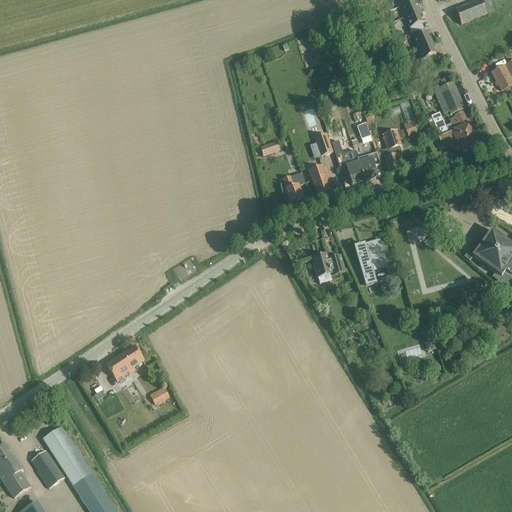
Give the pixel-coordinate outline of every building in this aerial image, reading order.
[(489,0),(481,0),(455,11),(461,26),(495,12),(489,0)] [(406,18),(420,12),(418,6),(417,7),(415,1),(401,7),(406,18)] [(423,17),(420,12),(406,18),(410,29),(424,23),(421,17),(423,17)] [(417,50),(432,44),(430,39),(429,39),(426,34),(412,40),(417,50)] [(312,35),(308,36),(316,62),(320,61),(312,35)] [(432,44),(417,50),(421,61),(436,55),(433,49),(434,49),(432,44)] [(511,82),(511,81),(511,62),(503,67),(511,82)] [(511,81),(511,82),(503,67),(492,74),(502,92),(508,89),(511,95),(511,94),(511,81)] [(450,117),(456,114),(465,110),(453,83),(439,89),(438,86),(433,88),(446,117),(450,115),(450,117)] [(393,117),(408,111),(406,104),(390,110),(393,117)] [(339,110),(332,112),(335,121),(342,119),(339,110)] [(372,114),(365,116),(367,123),(372,122),(374,121),(372,114)] [(432,118),(426,121),(430,129),(436,127),(441,138),(438,140),(441,147),(455,140),(457,146),(461,144),(463,149),(476,143),(463,114),(454,118),(454,119),(450,121),(451,124),(445,127),(440,114),(432,117),(432,118)] [(408,136),(419,131),(414,119),(402,124),(408,136)] [(365,125),(356,128),(361,141),(370,137),(365,125)] [(402,171),(397,156),(402,155),(399,148),(402,147),(397,131),(383,135),(387,150),(382,152),(389,175),(402,171)] [(314,139),(320,158),(333,154),(327,135),(314,139)] [(282,140),(260,148),(263,158),(285,150),(282,140)] [(362,170),(365,182),(377,179),(374,167),(380,165),(377,154),(358,160),(362,170)] [(362,170),(358,160),(339,166),(342,177),(349,175),(352,186),(365,182),(362,170)] [(436,169),(434,163),(426,165),(428,171),(436,169)] [(309,172),(314,187),(317,196),(331,192),(326,177),(328,176),(326,169),(323,170),(322,167),(309,172)] [(298,185),(305,183),(301,174),(283,180),(287,190),(285,191),(290,205),(303,200),(298,185)] [(511,245),(491,231),(482,244),(478,241),(466,258),(470,262),(473,258),(495,274),(492,278),(498,282),(496,284),(511,295),(511,245)] [(385,258),(383,250),(380,240),(354,248),(365,285),(375,282),(370,263),(385,258)] [(345,274),(340,258),(340,257),(328,260),(327,255),(312,260),(320,286),(341,280),(340,275),(345,274)] [(373,272),(374,278),(385,276),(383,270),(373,272)] [(433,346),(428,326),(420,328),(425,348),(433,346)] [(365,334),(371,347),(381,343),(375,330),(365,334)] [(135,347),(106,366),(118,384),(136,372),(133,368),(144,361),(135,347)] [(122,389),(131,405),(142,399),(133,384),(122,389)] [(163,389),(149,397),(155,407),(169,399),(163,389)] [(88,511),(115,511),(62,429),(43,441),(88,511)] [(0,478),(15,499),(31,488),(21,473),(23,471),(5,444),(0,447),(0,478)] [(64,479),(51,460),(46,452),(32,462),(38,472),(37,473),(49,490),(64,479)] [(42,511),(37,503),(24,511),(42,511)]
